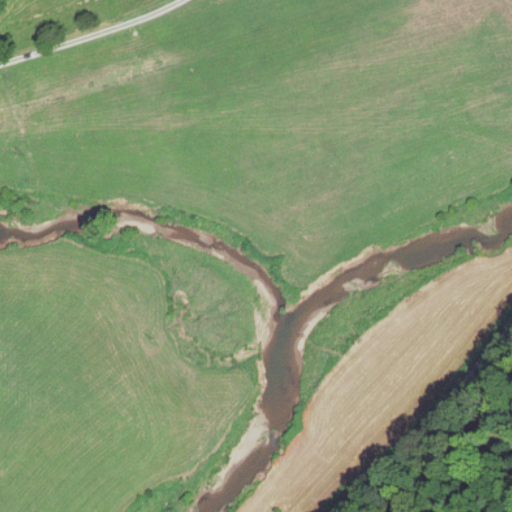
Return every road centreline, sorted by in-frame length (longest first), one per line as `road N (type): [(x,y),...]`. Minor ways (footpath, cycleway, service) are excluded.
road 1 (residential): [(310,511),(456,374),(511,343)]
road 2 (track): [(0,66),(193,0)]
